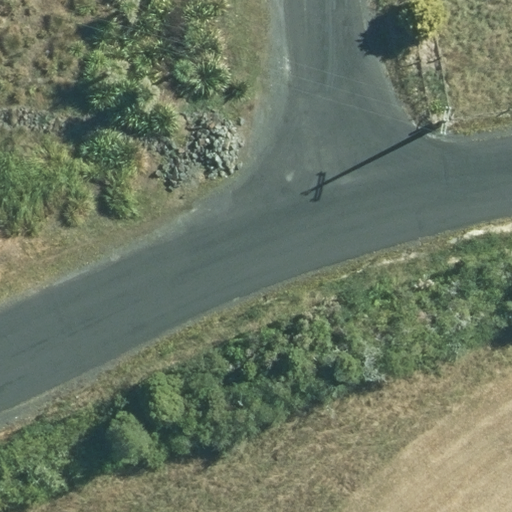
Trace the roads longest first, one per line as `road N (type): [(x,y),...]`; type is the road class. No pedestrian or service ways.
road 1 (unclassified): [(0,363),(263,248),(366,219)]
road 2 (unclassified): [(325,0),(366,219)]
road 3 (unclassified): [(366,219),(511,184)]
